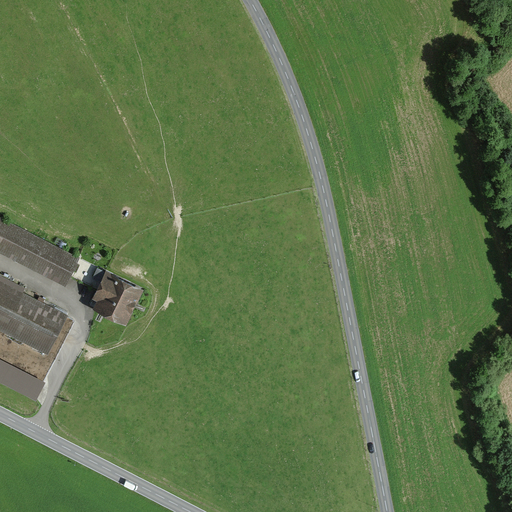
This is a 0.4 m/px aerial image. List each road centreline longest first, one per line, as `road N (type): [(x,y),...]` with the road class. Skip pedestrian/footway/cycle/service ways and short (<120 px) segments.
road 1 (tertiary): [(247,0),(311,138),(386,511)]
road 2 (tertiary): [(0,414),(187,511)]
